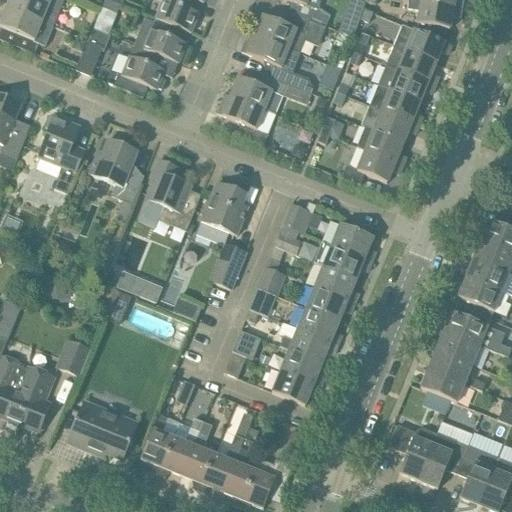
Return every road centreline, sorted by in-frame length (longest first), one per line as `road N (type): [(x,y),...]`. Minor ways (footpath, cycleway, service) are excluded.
road 1 (residential): [(428,238),(181,134)]
road 2 (unclassified): [(332,472),(428,238)]
road 3 (residential): [(181,134),(78,90),(0,68)]
road 4 (unclassified): [(457,168),(511,15)]
road 5 (residential): [(181,134),(235,0)]
